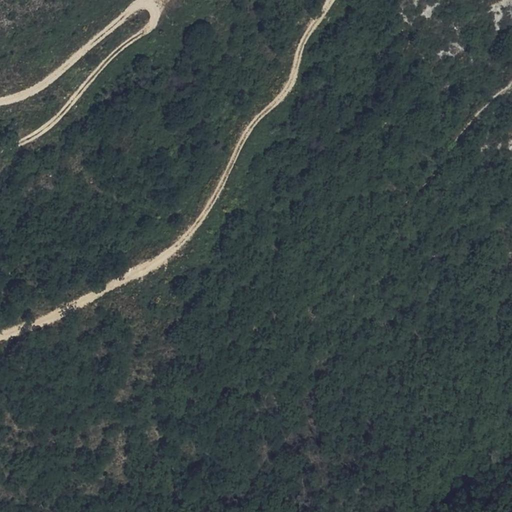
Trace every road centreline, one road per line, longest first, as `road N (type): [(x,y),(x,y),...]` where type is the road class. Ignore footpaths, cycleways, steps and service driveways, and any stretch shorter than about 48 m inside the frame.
road 1 (track): [(330,0),(287,89),(251,125),(210,207),(173,248),(123,285),(0,337)]
road 2 (track): [(145,2),(155,8),(153,23),(49,125),(0,149)]
road 3 (track): [(0,102),(45,83),(145,2)]
